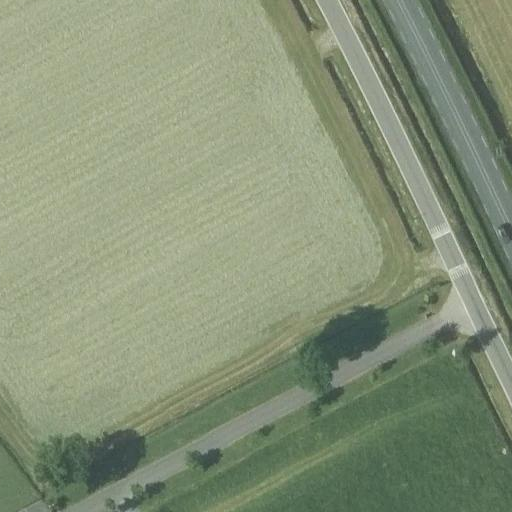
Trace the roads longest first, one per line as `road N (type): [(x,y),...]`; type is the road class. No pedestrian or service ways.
road 1 (unclassified): [(329,0),(511,379)]
road 2 (primary): [(511,235),(400,0)]
